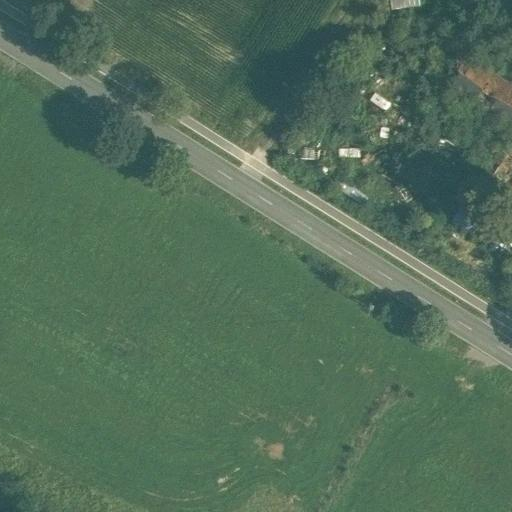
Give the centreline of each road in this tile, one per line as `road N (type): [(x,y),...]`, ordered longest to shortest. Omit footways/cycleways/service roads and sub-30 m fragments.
road 1 (secondary): [(511,350),(0,32)]
road 2 (track): [(244,183),(349,0)]
